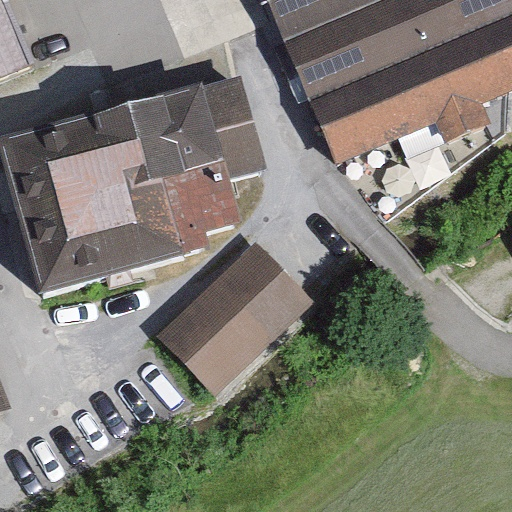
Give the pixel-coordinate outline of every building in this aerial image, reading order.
[(511,0),(261,0),(331,166),(431,124),(441,147),(482,129),(472,108),(511,91),(511,0)] [(0,79),(26,69),(0,7),(0,79)] [(0,138),(0,150),(40,295),(188,255),(187,252),(205,248),(201,234),(237,224),(225,181),(264,170),(241,77),(204,88),(202,84),(0,138)] [(214,397),(311,303),(255,246),(158,340),(214,397)] [(0,410),(10,407),(0,383),(0,410)]
